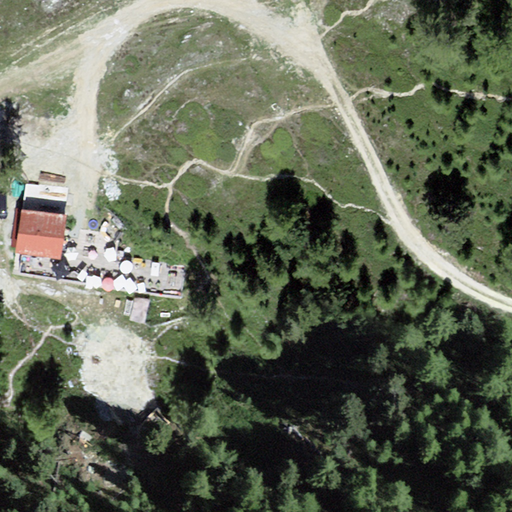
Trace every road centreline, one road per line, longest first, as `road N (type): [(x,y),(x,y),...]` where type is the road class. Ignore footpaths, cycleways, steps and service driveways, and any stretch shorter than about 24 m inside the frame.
road 1 (track): [(332,75),(211,1),(153,6),(106,35),(84,94),(87,175)]
road 2 (track): [(511,311),(486,304),(425,262),(332,75)]
